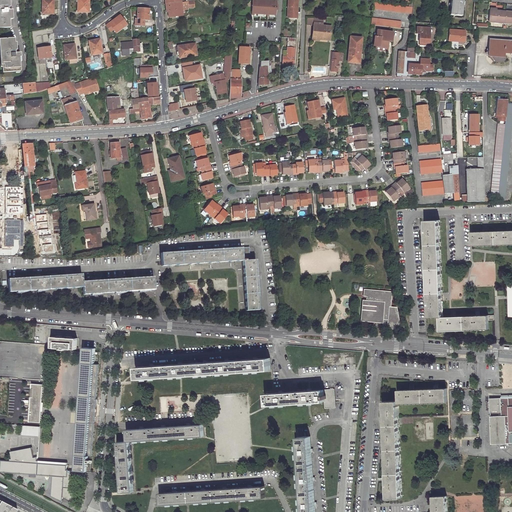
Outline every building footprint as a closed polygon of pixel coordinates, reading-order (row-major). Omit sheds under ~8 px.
[(0,0),(0,28),(9,27),(9,19),(11,19),(10,10),(8,10),(7,0),(0,0)] [(53,0),(42,0),(42,14),(54,14),(53,0)] [(89,0),(78,0),(78,12),(89,12),(89,0)] [(275,2),(252,0),(251,14),(275,15),(275,2)] [(297,18),(297,0),(287,0),(287,18),(297,18)] [(450,0),(450,4),(449,4),(448,6),(450,6),(449,15),(461,16),(462,6),(463,6),(463,2),(462,2),(462,0),(450,0)] [(187,1),(181,2),(182,10),(188,10),(187,9),(194,8),(193,1),(187,1)] [(166,12),(168,12),(169,17),(182,16),(182,10),(181,2),(165,4),(166,12)] [(372,9),(412,13),(413,6),(373,2),(372,9)] [(138,9),(137,19),(136,19),(135,25),(144,26),(144,20),(148,20),(149,9),(138,9)] [(496,12),(490,12),(490,23),(504,24),(505,13),(496,12)] [(119,15),(105,25),(110,32),(114,30),(116,33),(127,25),(119,15)] [(400,27),(401,21),(371,18),(370,24),(400,27)] [(323,26),(315,25),(314,35),(320,36),(320,38),(331,39),(332,26),(323,26)] [(428,28),(417,27),(416,33),(419,33),(419,42),(420,42),(428,43),(429,43),(429,33),(428,33),(428,28)] [(393,32),(377,30),(376,37),(375,36),(373,47),(376,47),(376,51),(389,52),(390,45),(392,45),(393,32)] [(465,31),(449,30),(448,41),(453,41),(453,39),(464,40),(465,31)] [(362,38),(350,37),(348,62),(357,63),(357,64),(361,64),(362,54),(360,54),(362,38)] [(14,38),(0,39),(0,40),(1,49),(0,49),(0,57),(1,58),(2,72),(20,71),(19,51),(15,52),(14,38)] [(100,39),(88,41),(91,55),(102,53),(100,39)] [(128,42),(121,43),(121,46),(122,46),(122,51),(121,52),(121,56),(129,55),(128,48),(133,47),(133,52),(139,51),(139,47),(142,47),(142,43),(139,44),(138,39),(133,40),(133,44),(128,44),(128,42)] [(511,41),(489,40),(488,56),(504,57),(504,52),(511,52),(511,41)] [(194,44),(177,47),(178,56),(186,55),(186,57),(195,56),(194,44)] [(74,45),(64,46),(65,60),(76,59),(74,45)] [(52,46),(37,48),(39,64),(52,62),(51,53),(53,53),(52,46)] [(250,48),(239,48),(239,63),(249,64),(250,48)] [(294,64),(295,49),(284,48),(283,63),(294,64)] [(226,77),(224,77),(225,82),(227,80),(229,78),(232,79),(233,54),(225,56),(225,72),(226,72),(226,77)] [(344,55),(332,54),(330,71),(337,72),(338,60),(343,61),(344,55)] [(420,59),(420,65),(421,65),(421,70),(424,71),(428,71),(429,65),(429,60),(420,59)] [(421,65),(420,65),(416,65),(416,64),(415,64),(415,65),(409,64),(409,73),(420,74),(420,73),(421,70),(421,65)] [(199,65),(182,68),(184,81),(201,78),(199,65)] [(269,78),(269,71),(266,71),(259,72),(258,89),(268,89),(267,78),(269,78)] [(223,74),(213,76),(214,83),(215,82),(218,94),(228,92),(225,82),(224,77),(223,74)] [(240,79),(239,79),(239,77),(236,76),(236,79),(232,79),(230,97),(241,97),(241,79),(240,79)] [(49,82),(35,83),(36,93),(47,89),(50,88),(49,82)] [(62,89),(65,92),(70,87),(70,86),(66,82),(50,88),(47,89),(48,94),(62,89)] [(35,83),(23,84),(24,94),(36,93),(35,83)] [(116,83),(105,84),(108,111),(119,110),(116,83)] [(156,83),(147,84),(147,88),(149,88),(150,96),(157,96),(156,83)] [(74,91),(70,87),(65,92),(68,96),(74,91)] [(195,88),(184,90),(187,102),(197,100),(195,88)] [(139,109),(140,120),(151,119),(149,105),(160,104),(159,97),(146,98),(146,103),(138,103),(139,109)] [(343,97),(331,100),(333,108),(335,107),(336,109),(337,117),(347,115),(343,97)] [(62,100),(68,122),(76,120),(75,118),(79,117),(75,102),(73,102),(70,98),(62,100)] [(131,99),(132,109),(133,109),(139,109),(138,103),(146,103),(146,98),(138,99),(131,99)] [(396,99),(384,100),(385,107),(384,107),(384,111),(394,109),(394,106),(397,106),(396,99)] [(308,110),(309,118),(320,116),(317,100),(306,102),(308,110)] [(507,101),(498,100),(497,115),(498,115),(498,120),(505,120),(507,101)] [(42,101),(24,103),(25,115),(35,114),(35,116),(36,116),(37,117),(38,117),(40,116),(40,115),(41,114),(43,113),(42,101)] [(179,109),(177,103),(171,104),(169,107),(169,111),(179,109)] [(504,202),(511,119),(511,103),(507,103),(506,117),(498,201),(504,202)] [(293,104),(284,106),(284,111),(284,115),(285,115),(287,122),(296,121),(293,104)] [(426,105),(416,107),(419,131),(431,129),(430,120),(428,120),(426,105)] [(112,119),(117,119),(117,118),(124,117),(123,109),(119,110),(108,111),(109,120),(112,119)] [(395,112),(394,109),(384,111),(385,114),(386,114),(387,121),(397,120),(396,112),(395,112)] [(271,112),(261,115),(265,132),(275,130),(271,112)] [(478,115),(469,115),(469,132),(478,132),(478,115)] [(249,119),(240,120),(241,128),(242,136),(252,134),(249,119)] [(450,119),(442,119),(443,135),(451,135),(450,119)] [(498,124),(491,196),(497,196),(505,125),(498,124)] [(399,125),(387,127),(388,134),(387,134),(388,138),(398,136),(397,133),(400,133),(399,125)] [(356,135),(356,138),(367,137),(367,134),(365,134),(364,127),(353,128),(354,135),(356,135)] [(202,139),(200,132),(189,135),(191,143),(193,142),(194,145),(204,142),(203,139),(202,139)] [(398,139),(398,136),(388,138),(388,141),(389,141),(390,148),(402,146),(401,139),(398,139)] [(367,137),(356,138),(357,141),(354,142),(355,149),(367,147),(366,140),(368,140),(367,137)] [(479,137),(469,137),(468,137),(468,145),(479,145),(479,137)] [(119,142),(110,143),(112,158),(121,157),(122,159),(128,158),(126,148),(120,149),(119,142)] [(196,155),(205,153),(204,146),(205,145),(204,142),(194,145),(195,148),(194,148),(196,155)] [(29,144),(22,145),(25,172),(35,171),(31,144),(29,144)] [(418,147),(418,153),(440,151),(439,144),(418,147)] [(405,158),(403,151),(392,152),(393,163),(403,162),(403,158),(405,158)] [(240,152),(228,155),(230,162),(229,162),(230,166),(240,163),(239,160),(241,159),(240,152)] [(150,154),(140,156),(144,173),(151,172),(150,168),(154,167),(151,154),(150,154)] [(354,162),(361,170),(363,168),(364,169),(370,163),(362,154),(354,162)] [(178,156),(167,159),(170,170),(167,170),(170,181),(183,178),(178,156)] [(208,164),(207,158),(205,158),(195,160),(197,168),(200,167),(200,170),(211,167),(210,164),(208,164)] [(319,171),(318,161),(315,161),(314,159),(307,159),(308,165),(308,171),(316,171),(316,172),(319,171)] [(321,161),(318,161),(319,171),(323,171),(323,170),(329,169),(328,159),(321,159),(321,161)] [(334,160),(336,172),(343,171),(342,170),(346,169),(345,159),(334,160)] [(441,163),(441,160),(419,162),(420,175),(442,173),(441,163)] [(255,173),(255,174),(263,174),(263,175),(266,175),(265,164),(262,164),(262,161),(254,162),(254,163),(255,173)] [(293,174),(292,164),(289,164),(289,161),(282,162),(283,173),(289,173),(289,174),(293,174)] [(296,163),(292,164),(293,174),(297,173),(297,172),(304,172),(303,162),(295,162),(296,163)] [(404,165),(403,162),(393,163),(393,167),(395,167),(396,173),(408,172),(406,164),(404,165)] [(232,168),(234,175),(245,173),(243,165),(241,166),(240,163),(230,166),(230,169),(232,168)] [(276,163),(265,164),(266,175),(277,174),(276,163)] [(449,167),(449,176),(451,175),(458,175),(457,166),(449,167)] [(211,167),(200,170),(201,173),(200,173),(202,180),(212,178),(210,171),(211,171),(211,167)] [(478,170),(466,170),(467,196),(467,202),(484,202),(483,170),(478,170)] [(87,188),(84,171),(74,172),(76,183),(74,183),(75,189),(87,188)] [(109,172),(102,173),(103,182),(110,181),(109,172)] [(449,176),(442,176),(443,181),(444,194),(453,193),(451,175),(449,176)] [(155,182),(154,176),(139,180),(140,185),(146,184),(149,195),(158,193),(156,181),(155,182)] [(409,187),(401,178),(396,183),(395,182),(392,184),(399,192),(402,190),(403,192),(409,187)] [(444,194),(443,181),(421,184),(422,196),(444,194)] [(212,183),(200,186),(202,193),(205,192),(206,196),(213,194),(216,193),(215,190),(214,190),(212,183)] [(49,184),(37,187),(39,196),(41,196),(50,194),(51,194),(51,193),(57,192),(55,184),(50,185),(49,184)] [(390,188),(385,192),(393,201),(399,196),(397,194),(399,192),(392,184),(389,187),(390,188)] [(21,187),(5,186),(5,214),(21,214),(21,213),(23,213),(23,188),(21,188),(21,187)] [(361,192),(355,193),(356,204),(363,204),(363,201),(366,200),(365,190),(361,191),(361,192)] [(365,190),(366,200),(369,200),(369,201),(376,201),(376,191),(369,191),(369,190),(365,190)] [(333,192),(322,193),(323,201),(323,204),(330,204),(330,202),(334,202),(333,192)] [(333,192),(334,202),(336,202),(337,203),(344,202),(343,192),(337,193),(336,192),(333,192)] [(292,195),(285,195),(285,205),(293,205),(293,204),(296,204),(295,193),(292,193),(292,195)] [(306,203),(306,193),(299,194),(299,193),(295,193),(296,204),(299,203),(299,206),(307,205),(306,203)] [(266,197),(259,198),(260,209),(267,208),(267,206),(270,206),(269,195),(265,196),(266,197)] [(281,207),(280,196),(273,196),(273,195),(269,195),(270,206),(273,206),(273,208),(281,207)] [(213,214),(220,206),(217,204),(216,205),(210,200),(203,209),(209,214),(211,212),(213,214)] [(77,207),(79,222),(80,222),(97,220),(94,204),(77,207)] [(238,206),(232,206),(233,216),(240,216),(240,214),(243,214),(242,204),(238,204),(238,206)] [(254,216),(253,204),(246,205),(246,204),(242,204),(243,214),(246,214),(246,216),(254,216)] [(220,206),(213,214),(215,215),(213,217),(219,222),(227,214),(221,209),(222,208),(220,206)] [(152,216),(151,216),(153,226),(162,224),(161,218),(160,214),(162,214),(161,208),(151,210),(152,216)] [(47,214),(35,215),(37,240),(40,239),(40,246),(42,246),(43,254),(55,253),(54,244),(52,244),(51,229),(48,229),(47,214)] [(430,316),(443,316),(440,219),(427,220),(430,316)] [(5,220),(5,246),(13,246),(13,239),(20,239),(20,246),(23,246),(23,221),(21,221),(21,220),(5,220)] [(90,238),(91,243),(87,244),(88,248),(101,246),(99,233),(100,232),(99,228),(83,230),(84,235),(85,235),(88,235),(89,238),(90,238)] [(511,230),(474,232),(475,246),(511,244),(511,230)] [(249,247),(161,253),(162,266),(243,260),(246,310),(259,309),(256,259),(250,260),(249,247)] [(82,274),(8,279),(9,292),(83,287),(83,295),(155,290),(154,277),(82,281),(82,274)] [(364,301),(363,319),(375,321),(375,320),(375,318),(382,318),(388,319),(389,307),(390,293),(365,291),(365,294),(368,295),(367,301),(364,301)] [(388,319),(382,318),(382,321),(381,327),(400,329),(396,307),(389,307),(388,319)] [(489,315),(441,316),(441,330),(490,328),(489,320),(489,315)] [(77,338),(52,337),(51,348),(61,348),(61,351),(62,351),(66,351),(67,349),(76,349),(77,338)] [(84,347),(75,471),(87,471),(88,456),(92,456),(99,364),(95,364),(96,348),(84,347)] [(139,372),(139,378),(180,375),(271,368),(270,357),(138,367),(139,372)] [(43,384),(32,383),(29,421),(40,422),(43,384)] [(335,388),(267,393),(268,405),(325,400),(326,407),(337,407),(335,388)] [(448,402),(447,388),(398,390),(398,400),(399,404),(448,402)] [(511,397),(501,398),(501,409),(502,415),(506,415),(507,442),(510,442),(509,401),(511,400),(511,397)] [(501,398),(490,399),(491,410),(501,409),(501,398)] [(398,400),(384,401),(386,436),(388,499),(402,499),(399,404),(398,400)] [(502,415),(491,416),(492,443),(507,442),(506,415),(502,415)] [(40,426),(23,425),(22,434),(40,435),(40,426)] [(203,425),(128,430),(128,437),(123,437),(124,442),(119,443),(122,492),(134,492),(130,442),(203,437),(203,425)] [(305,436),(298,437),(304,511),(315,511),(310,436),(305,436)] [(37,463),(37,460),(38,457),(34,457),(32,447),(11,452),(12,458),(11,458),(11,460),(37,463)] [(37,463),(11,460),(2,460),(1,472),(36,475),(37,463)] [(67,477),(68,472),(67,472),(67,469),(67,465),(67,462),(37,460),(37,463),(36,475),(53,476),(65,477),(67,477)] [(65,477),(64,497),(73,502),(74,486),(70,486),(70,473),(68,472),(67,477),(65,477)] [(65,477),(53,476),(52,497),(60,501),(60,499),(64,499),(64,497),(65,477)] [(264,485),(161,493),(161,504),(265,497),(264,485)] [(448,511),(447,495),(433,495),(433,511),(448,511)] [(0,511),(15,511),(16,510),(0,501),(0,511)]
